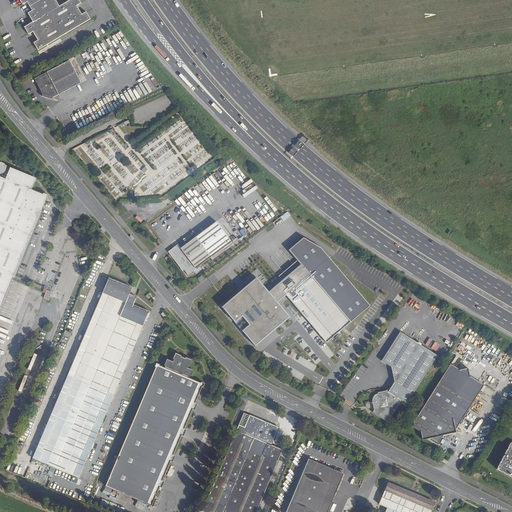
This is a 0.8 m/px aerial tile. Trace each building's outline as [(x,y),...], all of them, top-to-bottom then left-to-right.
[(20,0),(23,5),(27,3),(32,13),(29,15),(34,24),(25,29),(29,36),(34,33),(39,42),(34,44),(38,50),(89,21),(86,15),(81,17),(76,8),(81,6),(77,0),(73,0),(59,8),(54,0),(20,0)] [(78,82),(67,60),(34,78),(42,94),(41,96),(50,98),(51,96),(78,82)] [(38,209),(41,210),(46,198),(48,194),(43,193),(43,194),(31,189),(36,178),(10,168),(6,179),(0,176),(0,305),(12,277),(38,216),(36,214),(38,209)] [(43,211),(41,210),(38,209),(36,214),(38,216),(12,277),(15,278),(43,211)] [(230,243),(214,223),(199,236),(180,250),(177,246),(167,252),(182,272),(183,270),(187,276),(230,243)] [(300,264),(269,292),(256,277),(220,307),(256,346),(290,317),(278,302),(286,294),(326,343),(371,307),(322,249),(303,238),(289,250),(300,264)] [(129,294),(131,289),(108,278),(67,375),(91,385),(129,294)] [(54,292),(47,290),(44,297),(49,299),(51,294),(53,295),(54,292)] [(91,385),(112,394),(147,311),(133,305),(137,297),(129,294),(91,385)] [(438,359),(401,333),(382,362),(392,369),(395,384),(389,393),(379,395),(377,396),(375,397),(374,399),(373,400),(373,402),(373,404),(373,406),(373,408),(374,409),(374,411),(374,412),(373,414),(388,424),(402,402),(408,406),(438,359)] [(430,348),(436,351),(440,345),(435,342),(430,348)] [(155,367),(105,486),(152,506),(159,488),(161,489),(164,482),(162,481),(170,462),(172,463),(175,456),(173,455),(181,437),(183,438),(186,430),(184,429),(191,411),(192,410),(194,411),(197,404),(195,403),(199,392),(201,387),(202,387),(204,384),(200,382),(199,383),(188,379),(189,376),(190,376),(193,371),(186,368),(187,365),(189,366),(191,360),(185,357),(184,358),(180,357),(180,355),(174,353),(172,359),(174,359),(172,362),(166,359),(163,365),(165,365),(164,368),(158,366),(159,365),(155,363),(153,367),(155,367)] [(484,388),(469,379),(460,374),(450,368),(411,430),(421,435),(430,441),(437,445),(442,438),(455,435),(456,434),(455,432),(484,388)] [(91,385),(67,375),(30,463),(53,473),(91,385)] [(76,482),(113,394),(112,394),(91,385),(53,473),(76,482)] [(278,428),(243,414),(201,511),(255,511),(281,451),(271,446),(278,428)] [(511,446),(498,472),(511,479),(511,446)] [(285,511),(328,511),(344,474),(308,459),(285,511)] [(430,511),(435,503),(389,484),(380,505),(388,508),(386,511),(430,511)]
